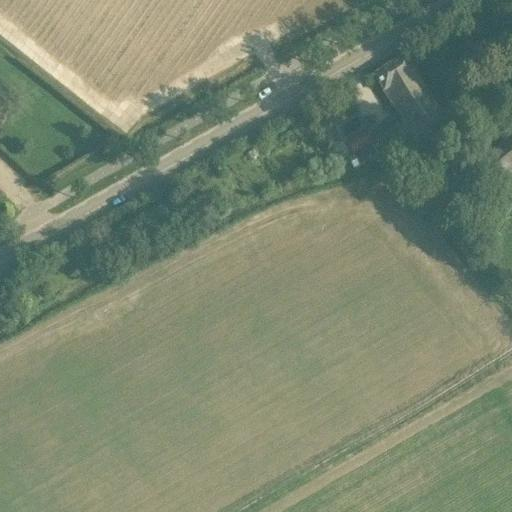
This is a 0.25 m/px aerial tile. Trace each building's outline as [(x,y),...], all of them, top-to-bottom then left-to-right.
[(459,36),(470,58),(506,36),(494,15),(459,36)] [(376,77),(418,147),(447,130),(405,59),(376,77)] [(330,122),(341,142),(365,129),(353,109),(330,122)] [(364,133),(346,142),(352,155),(370,146),(370,144),(365,134),(364,133)] [(511,142),(510,144),(508,141),(471,174),(488,193),(498,183),(508,194),(511,189),(511,142)] [(371,147),(353,156),(359,167),(377,158),(371,147)]
